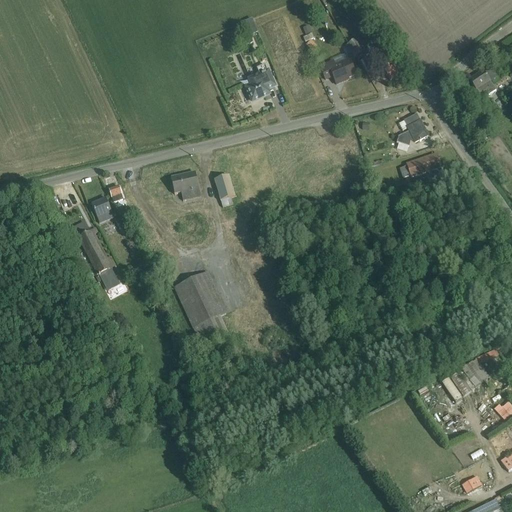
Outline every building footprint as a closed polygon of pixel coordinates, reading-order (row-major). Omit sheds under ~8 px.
[(252,19),(245,22),(249,30),(255,27),(252,19)] [(312,35),(303,39),(305,43),(314,40),(312,35)] [(355,40),(345,47),(350,55),(351,54),(354,59),(364,52),(355,40)] [(311,52),(315,48),(311,43),(306,47),(311,52)] [(399,76),(381,53),(376,58),(385,69),(382,71),(391,82),(399,76)] [(349,80),(356,76),(349,60),(336,66),(334,62),(320,68),(326,82),(333,79),(336,87),(349,81),(349,80)] [(255,86),(247,89),(253,102),(269,95),(267,91),(275,87),(268,72),(265,66),(257,69),(260,76),(252,79),(255,86)] [(483,71),(469,81),(477,92),(480,96),(485,93),(488,97),(496,91),(490,83),(497,78),(491,70),(485,74),(483,71)] [(500,97),(507,109),(511,105),(511,97),(509,92),(500,97)] [(487,111),(493,120),(500,115),(494,107),(487,111)] [(403,133),(407,130),(409,133),(399,138),(397,144),(409,148),(411,143),(414,144),(415,144),(419,142),(420,143),(421,142),(421,141),(428,137),(417,116),(404,122),(404,123),(399,126),(403,133)] [(480,134),(485,143),(491,139),(486,130),(480,134)] [(406,166),(407,168),(400,170),(403,180),(410,177),(411,179),(442,169),(437,155),(406,166)] [(181,195),(183,203),(201,198),(196,175),(194,175),(190,176),(188,176),(181,178),(171,180),(175,196),(181,195)] [(110,177),(104,179),(107,189),(113,187),(110,177)] [(223,209),(233,206),(231,200),(235,198),(229,177),(215,181),(223,209)] [(109,191),(115,209),(124,206),(119,188),(109,191)] [(92,206),(100,225),(114,220),(106,200),(92,206)] [(122,224),(122,223),(121,220),(116,223),(121,232),(125,229),(122,224)] [(84,223),(72,230),(98,277),(100,277),(108,292),(120,286),(112,270),(116,268),(111,258),(108,260),(95,236),(98,234),(96,230),(90,234),(84,223)] [(227,315),(208,273),(174,289),(203,351),(230,338),(221,318),(227,315)] [(500,354),(511,347),(511,342),(497,351),(497,350),(495,351),(491,353),(487,356),(486,355),(476,361),(490,379),(496,388),(501,383),(495,375),(502,370),(506,375),(511,371),(507,365),(502,369),(498,364),(503,359),(500,354)] [(462,372),(450,379),(463,398),(490,379),(476,361),(461,371),(462,372)] [(499,406),(494,411),(506,424),(511,419),(511,409),(508,405),(502,410),(499,406)] [(505,459),(501,463),(508,473),(511,470),(511,456),(506,461),(505,459)] [(469,485),(474,493),(478,491),(477,490),(481,487),(477,480),(473,482),(469,485)] [(490,504),(475,511),(497,511),(501,510),(496,501),(492,503),(490,504)]
